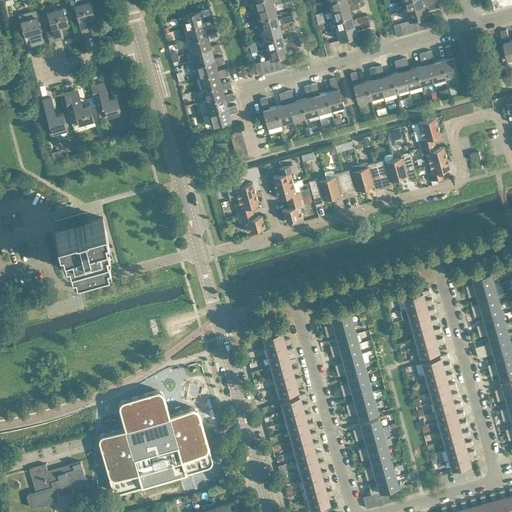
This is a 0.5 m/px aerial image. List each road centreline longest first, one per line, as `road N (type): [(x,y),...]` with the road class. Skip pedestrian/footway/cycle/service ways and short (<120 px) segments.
road 1 (residential): [(276,233),(464,180),(450,126),(493,113),(511,166)]
road 2 (residential): [(434,258),(492,473),(378,511)]
road 3 (residential): [(235,90),(473,24)]
road 4 (residential): [(199,254),(140,39)]
road 5 (residential): [(356,511),(291,300)]
road 6 (residential): [(270,511),(217,320)]
road 7 (unclassified): [(50,274),(69,287),(199,254)]
road 8 (residential): [(291,300),(434,258)]
